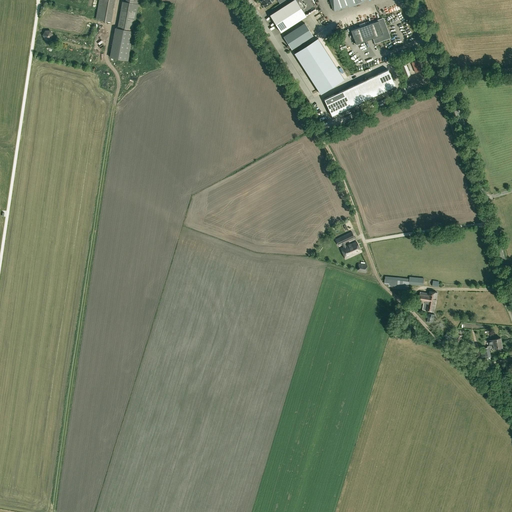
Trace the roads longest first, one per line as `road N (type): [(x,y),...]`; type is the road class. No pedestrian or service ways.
road 1 (tertiary): [(511,292),(419,8)]
road 2 (track): [(364,241),(384,286),(511,417)]
road 3 (track): [(237,0),(318,133)]
road 4 (track): [(318,133),(435,77)]
road 5 (track): [(483,224),(364,241)]
